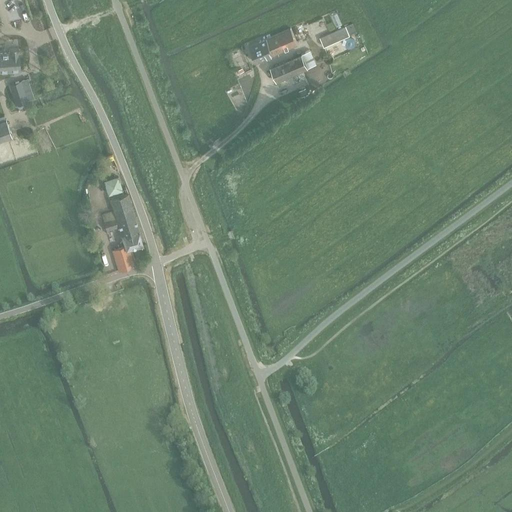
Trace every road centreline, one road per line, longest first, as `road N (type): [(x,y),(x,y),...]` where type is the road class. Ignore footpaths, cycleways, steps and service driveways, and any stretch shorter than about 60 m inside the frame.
road 1 (unknown): [(107,0),(168,155),(192,260),(210,277),(299,511)]
road 2 (unclassified): [(156,264),(119,156),(47,0)]
road 3 (unclassified): [(228,511),(181,376),(156,264)]
road 4 (unclassified): [(0,317),(156,264)]
road 5 (unknown): [(397,511),(511,430)]
